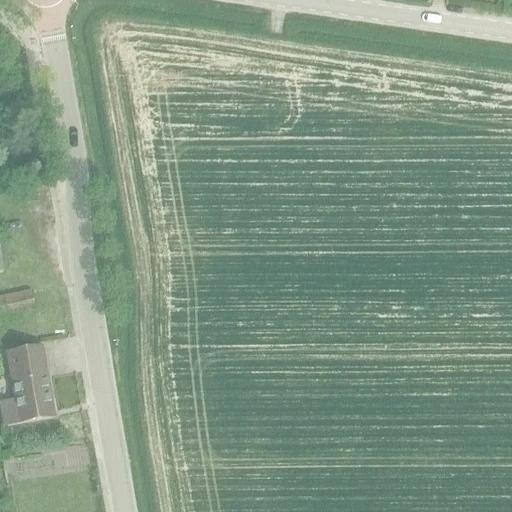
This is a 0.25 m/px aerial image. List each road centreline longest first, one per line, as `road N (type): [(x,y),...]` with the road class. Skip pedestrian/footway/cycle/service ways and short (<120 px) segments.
road 1 (tertiary): [(124,511),(75,239),(72,152),(47,0)]
road 2 (tertiary): [(511,31),(296,0)]
